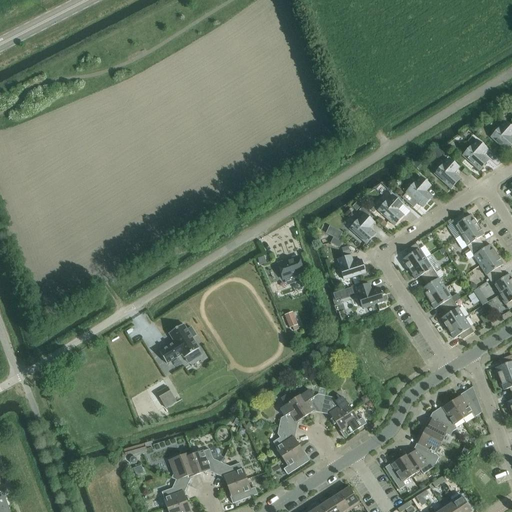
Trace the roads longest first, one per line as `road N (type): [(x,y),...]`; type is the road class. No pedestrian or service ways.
road 1 (residential): [(0,389),(511,72)]
road 2 (residential): [(451,368),(384,266),(388,250),(486,187)]
road 3 (residential): [(338,466),(390,432),(412,393),(451,368)]
